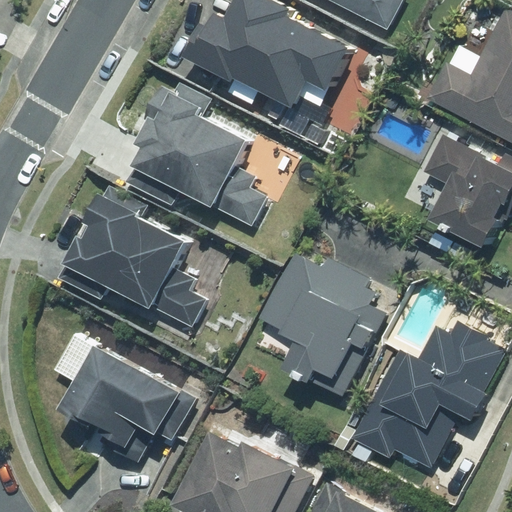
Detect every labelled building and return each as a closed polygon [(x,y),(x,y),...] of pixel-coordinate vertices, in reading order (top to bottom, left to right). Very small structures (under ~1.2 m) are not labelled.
[(283,119),(291,102),(309,110),(315,97),(330,104),(338,87),(343,89),(364,45),(301,16),(305,8),(286,0),(249,0),(242,16),(232,11),(225,26),(217,22),(199,60),(244,80),(238,93),(263,105),(261,109),(283,119)] [(340,0),(397,27),(409,0),(340,0)] [(511,11),(509,10),(475,76),(450,63),(431,101),(511,141),(511,11)] [(186,95),(172,87),(163,103),(178,111),(174,120),(167,116),(151,147),(159,151),(151,166),(261,225),(277,195),(262,187),(265,181),(247,171),(264,140),(214,113),(217,108),(188,92),(186,95)] [(436,223),(491,251),(506,223),(503,221),(509,208),(511,209),(511,156),(510,155),(504,166),(447,137),(428,173),(454,187),(436,223)] [(205,241),(117,192),(100,221),(107,224),(100,236),(96,234),(79,264),(163,311),(166,306),(201,325),(216,298),(201,290),(205,281),(188,271),(205,241)] [(478,251),(459,242),(453,254),(471,263),(478,251)] [(297,368),(347,393),(386,316),(361,304),(371,283),(334,265),(330,273),(300,258),(269,320),(311,341),(297,368)] [(401,450),(439,469),(465,416),(480,423),(494,394),(491,393),(511,350),(492,340),(493,337),(461,321),(455,334),(439,327),(423,361),(403,351),(359,440),(397,460),(401,450)] [(110,347),(83,332),(62,370),(83,382),(82,385),(88,389),(76,410),(95,420),(98,415),(128,432),(125,436),(144,447),(156,425),(181,439),(205,396),(112,344),(110,347)] [(359,434),(349,428),(341,443),(352,448),(359,434)] [(248,450),(218,434),(179,508),(186,511),(301,511),(320,476),(283,457),(281,460),(251,444),(248,450)] [(384,511),(351,494),(352,491),(332,481),(316,511),(384,511)]
